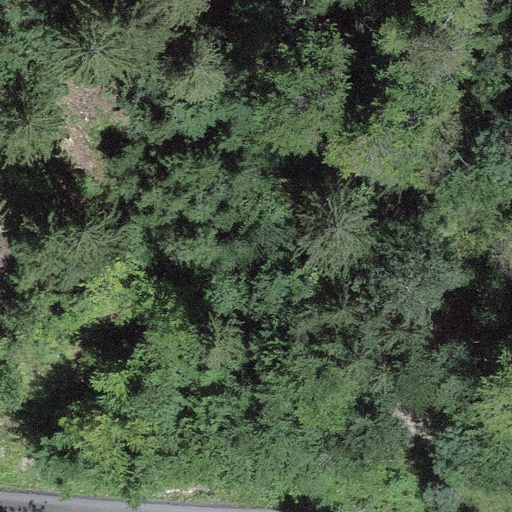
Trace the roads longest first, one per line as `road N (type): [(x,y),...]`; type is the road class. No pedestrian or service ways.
road 1 (trunk): [(0,184),(82,0)]
road 2 (unclassified): [(126,511),(0,501)]
